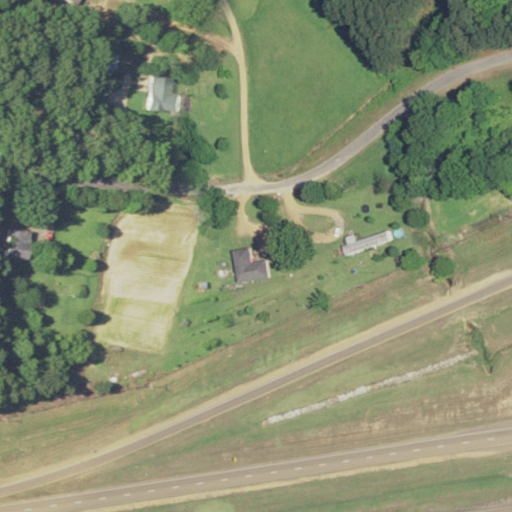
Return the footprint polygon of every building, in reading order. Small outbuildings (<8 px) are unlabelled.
[(109,68),(110,54),(93,52),(91,66),(109,68)] [(181,113),(183,94),(164,93),(165,77),(145,76),(143,110),(181,113)] [(104,90),(87,83),(83,94),(99,101),(104,90)] [(27,220),(8,220),(8,259),(27,259),(27,220)] [(393,240),(390,230),(344,245),(347,255),(393,240)] [(255,262),(253,247),(236,250),(240,282),(272,277),(270,260),(255,262)] [(10,296),(21,298),(24,285),(13,282),(10,296)] [(80,293),(80,284),(39,284),(39,293),(80,293)]
